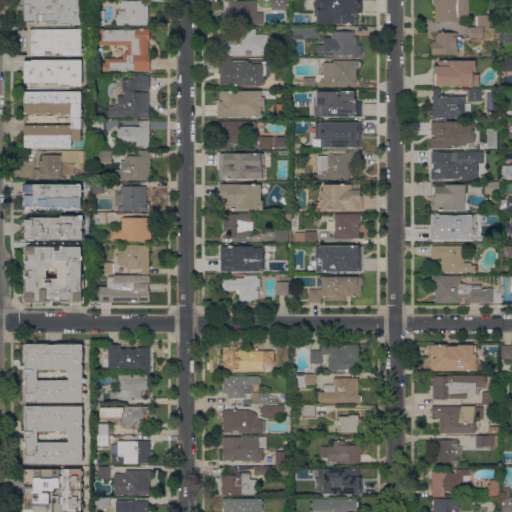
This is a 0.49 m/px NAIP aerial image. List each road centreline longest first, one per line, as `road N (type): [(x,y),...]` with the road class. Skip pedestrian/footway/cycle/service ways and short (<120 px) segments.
road 1 (residential): [(511,322),(0,321)]
road 2 (residential): [(185,511),(185,0)]
road 3 (residential): [(394,511),(394,0)]
